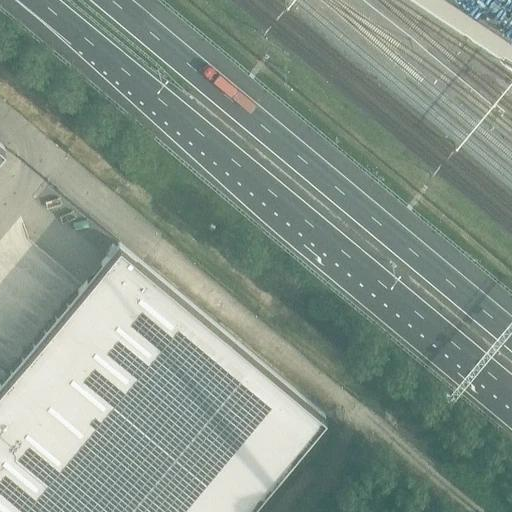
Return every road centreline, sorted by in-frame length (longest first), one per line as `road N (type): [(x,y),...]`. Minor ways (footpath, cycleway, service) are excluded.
road 1 (motorway): [(36,0),(511,393)]
road 2 (motorway): [(511,334),(105,0)]
road 3 (unclassified): [(352,409),(0,112)]
